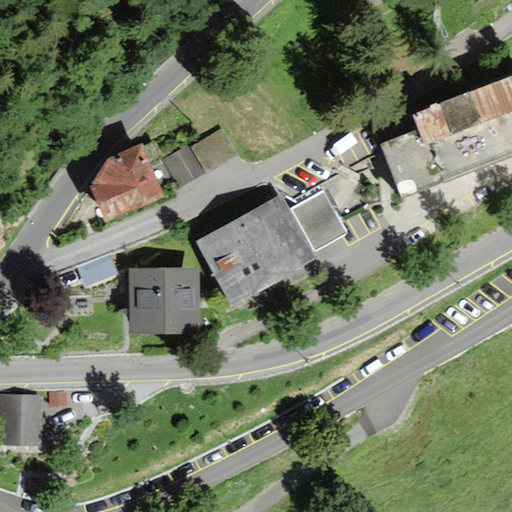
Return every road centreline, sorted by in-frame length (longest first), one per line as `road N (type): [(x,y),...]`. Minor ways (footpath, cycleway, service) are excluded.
road 1 (unclassified): [(511,21),(367,121),(208,201),(37,271),(13,270)]
road 2 (residential): [(0,371),(211,364),(278,352),(344,327),(511,236)]
road 3 (residential): [(252,0),(115,131),(13,270)]
